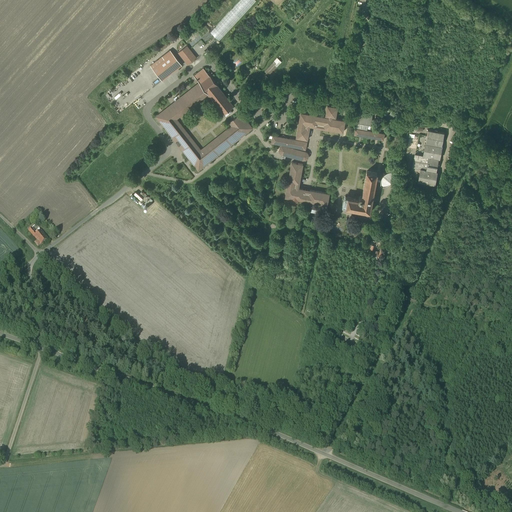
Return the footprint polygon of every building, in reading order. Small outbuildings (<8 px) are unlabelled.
[(228,0),(223,0),(206,20),(212,25),(232,3),(228,0)] [(255,0),(240,0),(211,32),(219,41),(256,1),(255,0)] [(197,58),(187,46),(178,52),(188,65),(197,58)] [(170,50),(150,66),(162,80),(182,65),(170,50)] [(201,150),(198,147),(199,147),(179,122),(176,119),(179,116),(179,117),(208,94),(224,113),(233,106),(218,85),(210,75),(204,68),(194,76),(199,82),(156,116),(156,117),(198,170),(199,170),(252,128),(241,113),(240,114),(240,113),(230,122),(229,122),(230,123),(230,122),(232,126),(229,128),(204,148),(201,150)] [(338,107),(327,105),(325,115),(329,116),(329,117),(332,118),(332,117),(336,117),(338,107)] [(329,117),(301,112),(296,137),(307,139),(310,128),(305,127),(305,125),(312,126),(312,125),(317,125),(312,126),(343,132),(345,120),(332,118),(329,117)] [(373,115),(356,112),(354,122),(357,122),(356,129),(367,131),(368,124),(371,125),(373,115)] [(384,134),(367,131),(356,129),(355,128),(354,134),(383,140),(384,134)] [(444,133),(428,129),(426,143),(442,146),(444,133)] [(296,139),(273,135),(271,143),(284,145),(305,149),(306,149),(307,141),(296,139)] [(426,143),(425,142),(423,155),(438,158),(440,159),(442,146),(426,143)] [(305,149),(284,145),(284,146),(282,146),(280,148),(279,150),(280,153),(282,154),(286,155),(303,160),(306,160),(308,158),(309,155),(308,153),(305,151),(305,149)] [(438,158),(423,155),(416,154),(415,154),(413,167),(420,169),(420,168),(436,171),(438,158)] [(327,205),(329,193),(299,188),(303,164),(292,162),(285,197),(327,205)] [(436,171),(420,168),(420,169),(418,181),(435,185),(437,172),(436,171)] [(377,173),(367,171),(362,196),(360,196),(359,197),(358,199),(348,197),(346,207),(364,210),(364,213),(368,213),(369,211),(370,211),(376,181),(376,179),(377,173)] [(389,172),(388,172),(387,172),(386,173),(385,173),(384,174),(383,175),(382,177),(381,179),(381,180),(381,181),(381,182),(381,183),(381,184),(383,186),(385,186),(387,185),(388,185),(389,184),(390,183),(391,182),(392,181),(393,180),(393,179),(393,178),(394,177),(394,176),(394,175),(394,174),(394,173),(392,171),(390,171),(389,172)] [(48,240),(41,231),(37,234),(32,229),(29,231),(34,238),(34,237),(38,241),(35,243),(38,247),(41,245),(48,240)]
